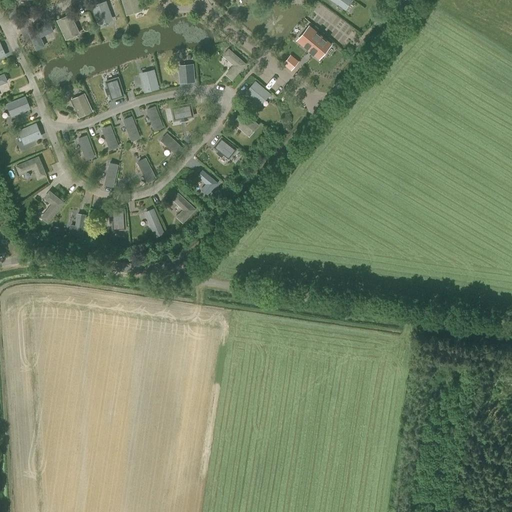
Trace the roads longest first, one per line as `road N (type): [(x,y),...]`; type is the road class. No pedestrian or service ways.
road 1 (unclassified): [(176,263),(212,238),(412,0)]
road 2 (unclassified): [(511,327),(203,281),(176,263)]
road 3 (unclassified): [(176,263),(146,270),(0,264)]
